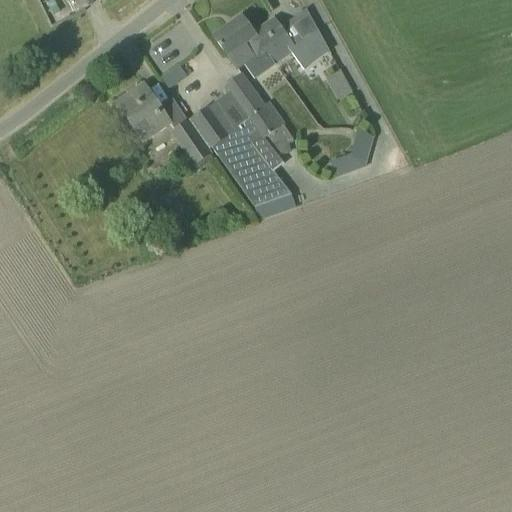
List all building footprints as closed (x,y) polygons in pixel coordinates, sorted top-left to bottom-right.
[(287,40),(274,20),(253,35),(241,18),(213,38),(227,57),(237,71),(254,60),(256,63),(266,55),(274,66),(292,54),(284,43),(287,40)] [(169,89),(185,75),(177,66),(161,80),(169,89)] [(335,99),(350,92),(340,72),(326,79),(335,99)] [(262,107),(242,77),(229,85),(233,92),(192,121),(256,209),(291,196),(273,172),(283,165),(277,157),(288,154),(285,142),(293,140),(283,126),(285,125),(270,103),(262,107)] [(155,103),(144,86),(116,105),(124,116),(117,121),(115,128),(119,134),(129,135),(135,132),(142,143),(169,124),(174,131),(170,134),(194,168),(212,156),(172,102),(160,110),(155,103)] [(351,156),(330,163),(335,179),(365,169),(374,139),(358,130),(351,156)] [(291,196),(256,209),(259,221),(259,222),(296,209),(296,208),(291,196)]
